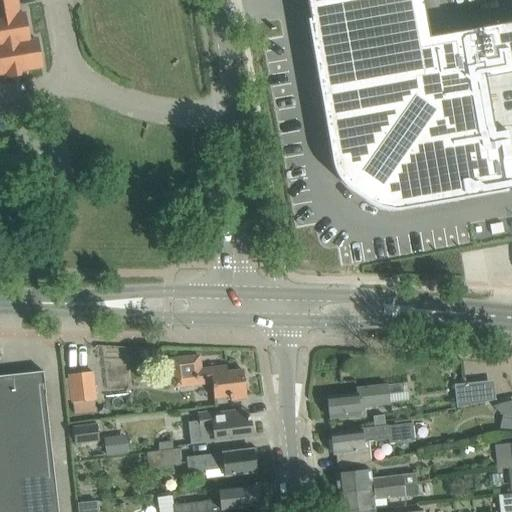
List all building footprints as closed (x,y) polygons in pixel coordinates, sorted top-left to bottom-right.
[(0,0),(0,74),(5,74),(6,77),(26,74),(25,70),(41,67),(36,40),(28,41),(23,14),(12,16),(8,0),(0,0)] [(306,0),(310,22),(309,22),(334,163),(336,170),(338,175),(341,180),(346,185),(350,188),(370,202),(370,203),(377,207),(378,207),(381,208),(387,209),(393,210),(399,209),(505,191),(496,143),(511,140),(511,23),(429,38),(423,2),(422,0),(306,0)] [(171,360),(173,379),(174,387),(211,383),(213,398),(230,396),(231,400),(246,398),(243,371),(227,373),(226,367),(200,370),(199,356),(171,360)] [(94,399),(95,399),(92,371),(67,374),(67,378),(64,379),(67,400),(70,400),(71,402),(73,401),(74,414),(95,412),(94,399)] [(57,511),(42,372),(0,377),(0,511),(57,511)] [(482,383),(454,386),(456,408),(484,403),(482,383)] [(327,397),(329,419),(359,415),(358,406),(388,403),(386,386),(356,389),(357,394),(327,397)] [(503,428),(511,425),(511,399),(497,403),(503,428)] [(187,421),(190,445),(251,438),(249,417),(247,417),(246,410),(212,414),(212,412),(198,413),(199,420),(187,421)] [(373,417),(375,428),(385,427),(384,415),(373,417)] [(73,426),(74,443),(99,441),(97,424),(73,426)] [(331,433),(333,454),(335,454),(337,469),(370,463),(368,442),(388,440),(389,445),(414,442),(412,424),(385,427),(375,428),(352,431),(331,433)] [(114,437),(103,438),(105,456),(127,453),(126,440),(115,441),(114,437)] [(178,450),(146,454),(148,467),(181,463),(180,449),(178,449),(178,450)] [(255,472),(253,450),(187,458),(188,473),(222,469),(223,476),(255,472)] [(336,474),(338,494),(417,485),(415,472),(399,474),(400,478),(371,481),(369,470),(336,474)] [(497,494),(497,496),(511,494),(511,471),(508,472),(510,493),(497,494)] [(497,474),(489,475),(490,484),(498,483),(497,474)] [(417,485),(338,494),(339,511),(355,511),(374,510),(374,502),(405,498),(405,495),(418,494),(417,485)] [(257,486),(237,489),(219,491),(220,500),(173,506),(173,511),(219,511),(259,507),(257,486)] [(499,511),(511,511),(511,494),(497,496),(499,511)] [(93,511),(92,502),(77,504),(78,511),(93,511)]
